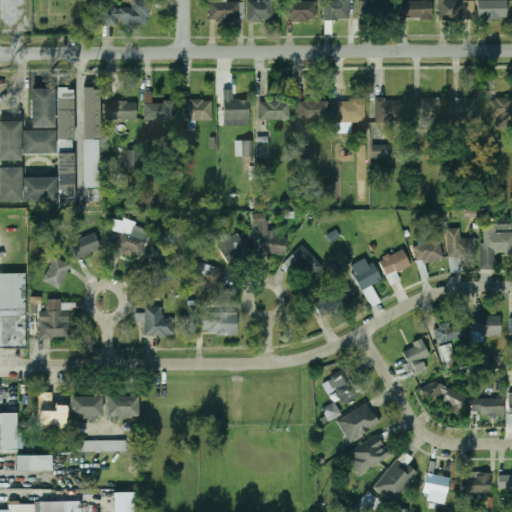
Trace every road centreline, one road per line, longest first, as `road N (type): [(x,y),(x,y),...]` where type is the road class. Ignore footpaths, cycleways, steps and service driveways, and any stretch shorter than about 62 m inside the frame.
road 1 (residential): [(0,364),(306,362),(449,293),(511,288)]
road 2 (tertiary): [(511,51),(0,54)]
road 3 (residential): [(366,336),(422,432),(457,446),(511,445)]
